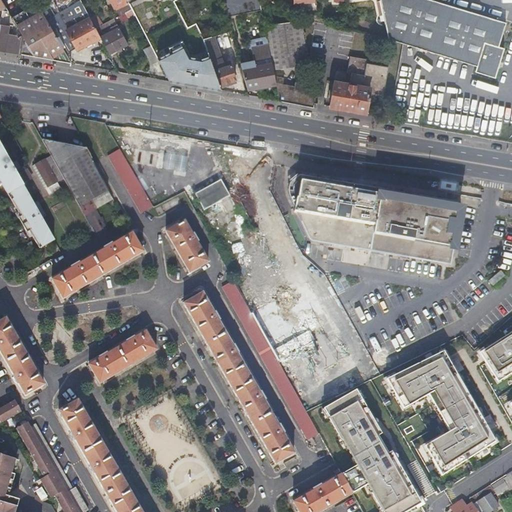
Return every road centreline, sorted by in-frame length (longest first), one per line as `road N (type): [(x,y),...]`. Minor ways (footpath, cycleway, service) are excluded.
road 1 (primary): [(0,92),(511,178)]
road 2 (primary): [(511,161),(97,89)]
road 3 (unknown): [(0,285),(153,226),(134,214),(101,159),(104,106)]
